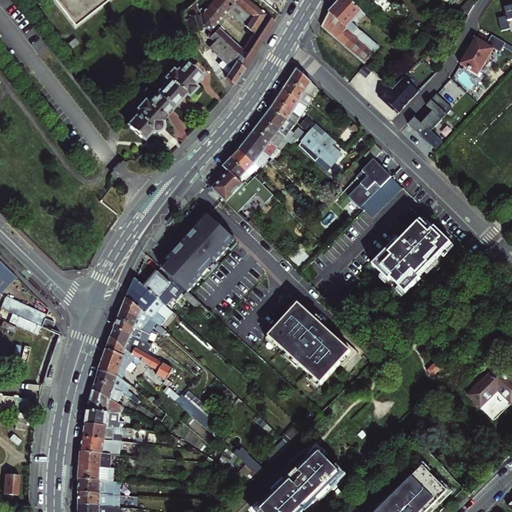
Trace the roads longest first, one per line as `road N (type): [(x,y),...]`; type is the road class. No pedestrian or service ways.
road 1 (primary): [(229,127),(145,196),(89,281),(52,280)]
road 2 (primary): [(99,321),(146,234),(229,127)]
road 3 (primary): [(229,127),(145,220),(89,313)]
road 4 (residential): [(511,258),(387,135)]
road 5 (primary): [(89,313),(62,390),(54,481)]
road 6 (residential): [(387,135),(450,65),(485,0)]
road 7 (primary): [(54,481),(73,381),(99,321)]
road 8 (residential): [(387,135),(285,45)]
